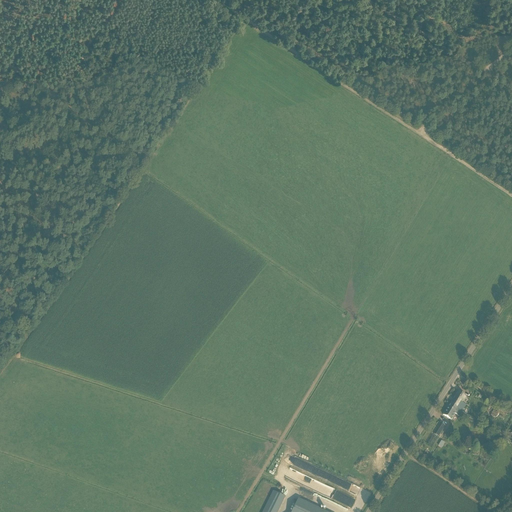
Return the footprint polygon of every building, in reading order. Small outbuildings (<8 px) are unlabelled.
[(462,412),(466,405),(462,403),(466,397),(458,392),(450,404),(462,412)] [(459,417),(462,412),(450,404),(443,415),(451,420),(455,414),(459,417)] [(437,427),(433,434),(438,437),(442,431),(437,427)] [(308,472),(312,466),(294,457),(291,463),(308,472)] [(277,511),(285,497),(273,491),(262,511),(277,511)] [(352,508),(355,499),(337,492),(334,501),(352,508)] [(322,511),(298,500),(292,511),(322,511)]
